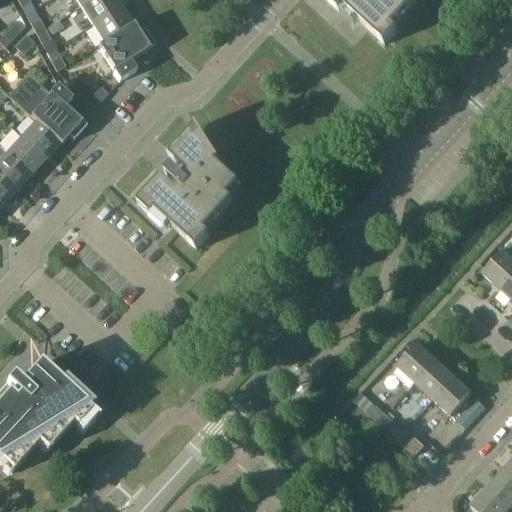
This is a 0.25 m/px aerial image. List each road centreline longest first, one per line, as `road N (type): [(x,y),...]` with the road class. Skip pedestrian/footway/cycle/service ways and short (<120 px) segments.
road 1 (tertiary): [(140,511),(311,325),(380,209),(511,62)]
road 2 (residential): [(0,292),(162,102),(202,84),(280,0)]
road 3 (residential): [(421,505),(511,405)]
